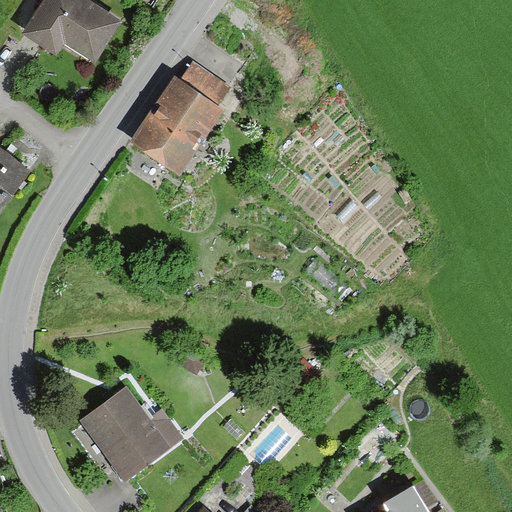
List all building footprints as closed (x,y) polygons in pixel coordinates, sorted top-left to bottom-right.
[(85,0),(46,0),(28,29),(55,46),(64,34),(94,54),(116,20),(85,0)] [(191,67),(140,140),(176,164),(227,91),(191,67)] [(0,205),(28,170),(0,147),(0,205)] [(125,390),(85,419),(127,476),(175,440),(156,413),(150,418),(141,406),(138,409),(125,390)] [(238,455),(221,474),(232,484),(249,465),(238,455)] [(382,496),(387,504),(391,511),(430,511),(410,479),(382,496)]
